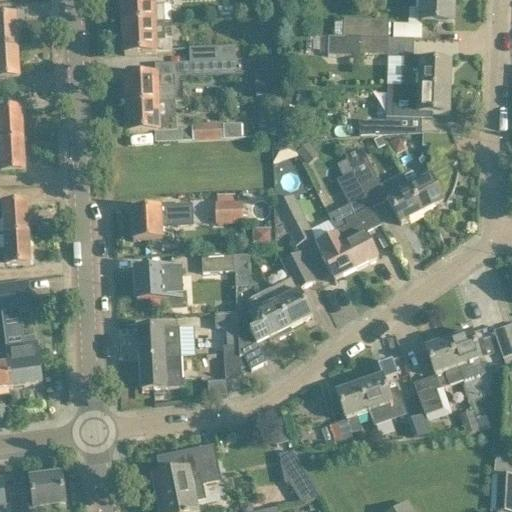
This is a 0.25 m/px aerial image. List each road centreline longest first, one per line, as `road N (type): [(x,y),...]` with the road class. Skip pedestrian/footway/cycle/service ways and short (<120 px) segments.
road 1 (residential): [(93,431),(259,406),(494,242)]
road 2 (residential): [(93,431),(73,0)]
road 3 (residential): [(494,242),(504,0)]
